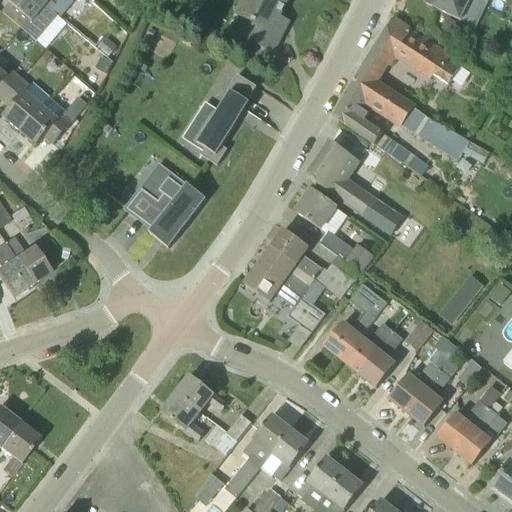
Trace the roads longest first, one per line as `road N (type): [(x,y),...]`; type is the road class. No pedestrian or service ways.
road 1 (tertiary): [(176,328),(222,266),(378,0)]
road 2 (residential): [(459,511),(310,403),(176,328)]
road 3 (tertiary): [(37,511),(176,328)]
road 4 (residential): [(135,297),(0,173)]
road 5 (residential): [(0,354),(135,297)]
